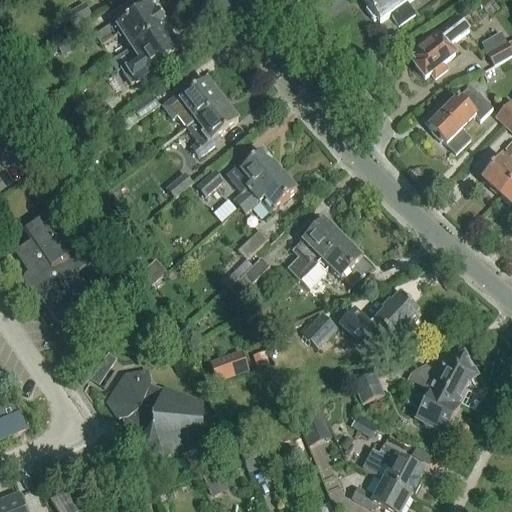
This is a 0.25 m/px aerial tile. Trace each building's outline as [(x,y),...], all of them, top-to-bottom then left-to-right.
[(417,1),(415,0),(362,0),(369,9),(365,12),(373,23),(377,20),(380,25),(391,17),(398,28),(415,17),(408,7),(417,1)] [(122,35),(131,50),(162,27),(165,26),(158,15),(155,17),(151,9),(147,12),(140,2),(112,21),(118,30),(114,33),(110,28),(96,38),(102,48),(122,35)] [(85,7),(66,18),(72,29),(91,17),(85,7)] [(447,73),(443,68),(455,59),(448,51),(470,34),(458,19),(437,36),(436,35),(420,47),(423,51),(412,59),(417,66),(414,68),(425,82),(431,77),(435,82),(447,73)] [(162,27),(131,50),(111,63),(117,73),(121,71),(131,87),(147,76),(147,74),(150,72),(153,73),(159,69),(159,66),(179,53),(177,50),(180,48),(180,44),(177,38),(173,37),(170,39),(162,27)] [(79,32),(56,46),(63,57),(86,43),(79,32)] [(502,46),(485,56),(492,69),(510,59),(502,46)] [(223,98),(218,91),(214,92),(206,82),(192,93),(189,89),(162,110),(172,124),(178,119),(185,129),(195,122),(221,102),(223,98)] [(447,149),(456,158),(471,143),(462,134),(475,121),(481,126),(493,114),(469,90),(448,112),(442,106),(423,125),(429,130),(428,131),(433,136),(432,137),(441,146),(442,145),(446,150),(447,149)] [(151,99),(132,113),(139,123),(158,109),(151,99)] [(221,102),(195,122),(185,129),(198,147),(191,152),(198,162),(216,148),(213,144),(238,125),(221,102)] [(511,104),(510,103),(493,120),(511,138),(511,104)] [(106,110),(87,123),(94,133),(113,119),(106,110)] [(132,113),(124,119),(131,129),(139,123),(132,113)] [(482,184),(500,199),(511,185),(511,151),(503,162),(502,161),(482,184)] [(225,180),(229,185),(241,198),(233,204),(240,211),(281,176),(272,166),(273,162),(268,157),(265,157),(263,155),(242,174),(238,169),(225,180)] [(218,174),(198,190),(207,201),(227,184),(218,174)] [(258,206),(269,218),(296,194),(281,176),(240,211),(245,217),(258,206)] [(185,177),(166,193),(174,201),(192,186),(185,177)] [(511,185),(500,199),(511,210),(511,185)] [(25,232),(32,242),(15,254),(41,292),(36,295),(57,324),(62,320),(75,338),(104,317),(94,303),(74,274),(91,263),(80,247),(77,250),(51,213),(25,232)] [(303,281),(343,243),(324,224),(315,233),(309,227),(297,239),(302,245),(292,255),(298,262),(287,272),(299,285),(303,281)] [(262,233),(240,254),(249,264),(271,243),(262,233)] [(343,280),(353,289),(371,272),(343,243),(303,281),(310,289),(323,276),(324,277),(330,272),(340,283),(343,280)] [(241,285),(239,283),(232,290),(231,292),(240,300),(248,292),(250,293),(272,270),(263,262),(254,271),(241,285)] [(148,293),(157,285),(168,276),(158,263),(147,272),(138,280),(148,293)] [(246,264),(226,284),(232,290),(239,283),(241,285),(254,271),(246,264)] [(374,288),(367,282),(359,290),(365,297),(374,288)] [(354,314),(340,329),(362,349),(369,340),(384,354),(419,316),(400,299),(392,307),(390,305),(382,313),(385,315),(375,325),(369,327),(354,314)] [(324,317),(305,338),(321,354),(341,333),(324,317)] [(242,355),(209,366),(217,387),(249,376),(242,355)] [(264,355),(254,359),(258,371),(269,367),(264,355)] [(109,357),(102,367),(110,372),(117,363),(109,357)] [(455,409),(457,405),(460,407),(466,396),(463,394),(469,383),(476,379),(464,357),(443,369),(439,377),(425,370),(412,376),(408,384),(429,395),(429,396),(455,409)] [(125,378),(107,405),(118,421),(123,421),(123,425),(129,434),(141,439),(143,448),(162,457),(202,443),(202,404),(150,385),(148,374),(125,378)] [(353,385),(358,396),(379,387),(374,376),(353,385)] [(383,398),(379,387),(358,396),(362,407),(383,398)] [(459,411),(455,409),(429,396),(425,402),(412,395),(407,406),(419,413),(414,421),(444,438),(459,411)] [(334,441),(321,408),(297,418),(311,451),(334,441)] [(379,429),(361,419),(354,431),(372,441),(379,429)] [(272,465),(264,446),(241,455),(249,474),(272,465)] [(404,458),(402,457),(383,447),(378,458),(374,456),(365,473),(383,483),(410,498),(411,496),(414,497),(420,486),(417,485),(423,475),(401,463),(404,458)] [(217,467),(200,474),(207,491),(224,484),(217,467)] [(380,511),(402,511),(410,498),(383,483),(374,501),(357,492),(351,503),(368,511),(375,511),(376,510),(380,511)] [(75,511),(64,493),(50,501),(56,511),(75,511)] [(0,511),(24,511),(18,497),(0,504),(0,511)]
